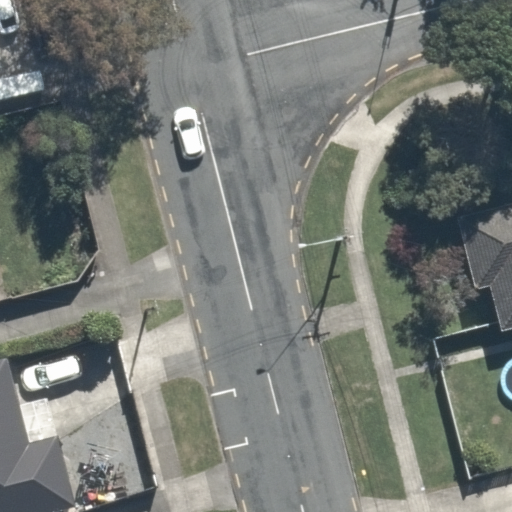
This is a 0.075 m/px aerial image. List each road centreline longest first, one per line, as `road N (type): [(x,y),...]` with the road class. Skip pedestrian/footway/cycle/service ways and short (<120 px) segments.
road 1 (residential): [(302,511),(189,68)]
road 2 (residential): [(189,68),(459,0)]
